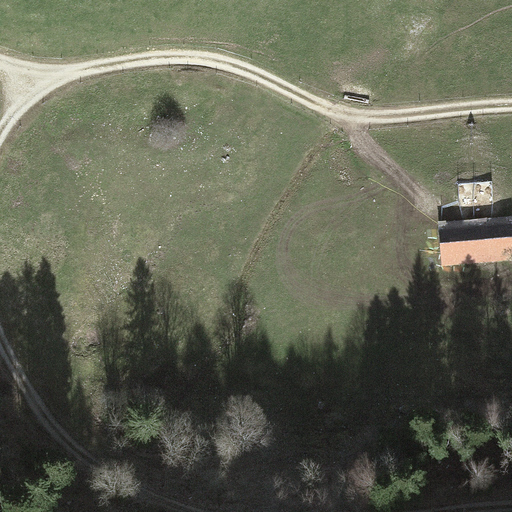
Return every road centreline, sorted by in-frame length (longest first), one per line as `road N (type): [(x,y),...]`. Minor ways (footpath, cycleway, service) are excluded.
road 1 (track): [(511,104),(340,112),(212,62),(157,59),(40,86)]
road 2 (track): [(53,426),(97,465),(196,511)]
road 3 (track): [(340,112),(386,170),(432,209)]
